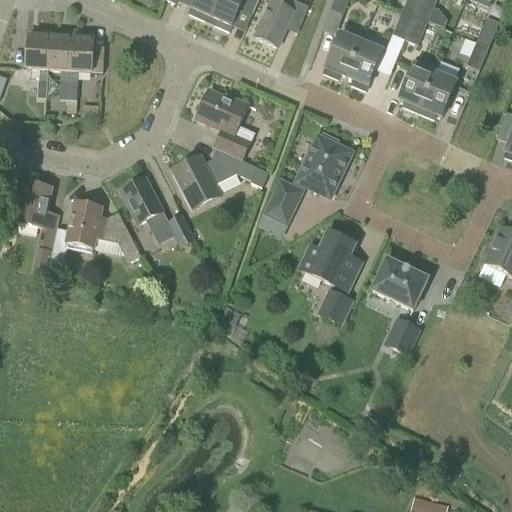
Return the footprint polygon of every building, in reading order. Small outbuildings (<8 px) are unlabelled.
[(176,8),(179,0),(166,0),(165,3),(176,8)] [(209,28),(221,0),(196,0),(188,19),(209,28)] [(221,0),(209,28),(228,37),(240,12),(251,18),(259,0),(221,0)] [(343,19),(349,0),(334,0),(329,14),(343,19)] [(415,21),(423,0),(408,0),(402,15),(415,21)] [(423,0),(415,21),(428,26),(438,3),(431,0),(423,0)] [(487,11),(491,0),(466,0),(466,2),(487,11)] [(308,11),(286,1),(282,10),(271,5),(255,41),(277,51),(288,27),(299,31),(308,11)] [(405,45),(415,21),(402,15),(392,40),(405,45)] [(418,50),(428,26),(415,21),(405,45),(418,50)] [(476,46),(489,52),(499,27),(486,22),(476,46)] [(50,40),(50,41),(51,33),(43,33),(43,37),(40,40),(28,39),(26,73),(39,74),(37,103),(46,103),(48,74),(50,40)] [(68,104),(72,35),(65,34),(64,41),(50,41),(50,40),(48,74),(61,75),(59,104),(68,104)] [(72,35),(68,104),(76,105),(78,76),(92,77),(94,43),(82,42),(79,39),(79,35),(72,35)] [(346,81),(360,47),(339,38),(323,78),(338,84),(340,79),(346,81)] [(479,76),(489,52),(476,46),(467,70),(479,76)] [(360,47),(346,81),(353,84),(350,90),(365,96),(382,56),(360,47)] [(418,118),(434,78),(413,69),(399,103),(405,106),(402,111),(418,118)] [(434,78),(418,118),(434,124),(436,119),(442,121),(456,87),(434,78)] [(220,154),(242,164),(255,138),(238,130),(248,109),(232,102),(231,105),(208,94),(195,123),(227,138),(220,154)] [(338,145),(323,138),(321,142),(318,141),(296,187),(330,203),(351,157),(336,150),(338,145)] [(268,177),(218,155),(213,166),(204,170),(199,160),(172,174),(193,214),(220,200),(214,189),(236,178),(251,185),(250,187),(262,192),(268,177)] [(168,227),(145,183),(120,196),(138,229),(146,225),(152,237),(167,230),(180,254),(196,246),(182,220),(168,227)] [(52,251),(58,219),(46,217),(51,192),(24,186),(16,227),(43,232),(39,249),(52,251)] [(286,228),(301,196),(281,186),(266,218),(286,228)] [(108,227),(99,225),(102,211),(74,206),(68,235),(57,233),(49,273),(61,275),(65,253),(92,258),(95,243),(117,248),(128,267),(140,261),(120,220),(108,227)] [(511,236),(500,231),(483,267),(511,280),(511,236)] [(311,251),(299,276),(301,277),(333,292),(348,299),(363,267),(348,260),(353,249),(328,236),(319,255),(311,251)] [(413,315),(429,283),(385,262),(370,295),(413,315)] [(341,327),(351,306),(329,295),(319,317),(341,327)] [(407,359),(419,334),(397,324),(385,349),(407,359)]
